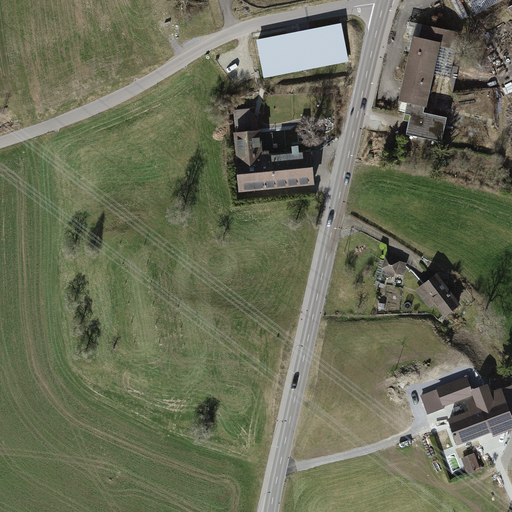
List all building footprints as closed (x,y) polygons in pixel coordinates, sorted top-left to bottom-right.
[(459,0),(451,0),(461,20),(468,16),(459,0)] [(468,0),(476,14),(501,0),(468,0)] [(341,24),(256,41),(264,79),(349,62),(341,24)] [(420,38),(419,39),(439,43),(456,47),(457,46),(456,46),(459,33),(459,34),(460,33),(422,25),(422,26),(420,38)] [(400,101),(425,106),(439,43),(419,39),(420,38),(414,37),(400,101)] [(425,106),(400,101),(398,112),(405,114),(404,117),(410,118),(407,131),(443,139),(447,117),(423,112),(425,106)] [(240,190),(313,183),(310,152),(298,153),(298,146),(286,148),(286,154),(268,156),(268,152),(260,153),(258,132),(252,132),(250,109),(234,111),(238,159),(237,159),(240,190)] [(405,264),(386,258),(383,268),(387,269),(386,273),(393,276),(395,272),(402,275),(405,264)] [(445,314),(458,304),(441,283),(438,286),(432,279),(424,285),(430,292),(423,297),(430,305),(435,301),(445,314)] [(465,379),(421,396),(428,413),(445,407),(444,404),(471,394),(465,379)] [(449,420),(457,442),(511,421),(511,386),(488,395),(485,386),(474,390),(478,401),(468,405),(471,413),(465,414),(463,409),(454,413),(456,418),(449,420)] [(469,473),(482,467),(474,451),(462,457),(469,473)]
